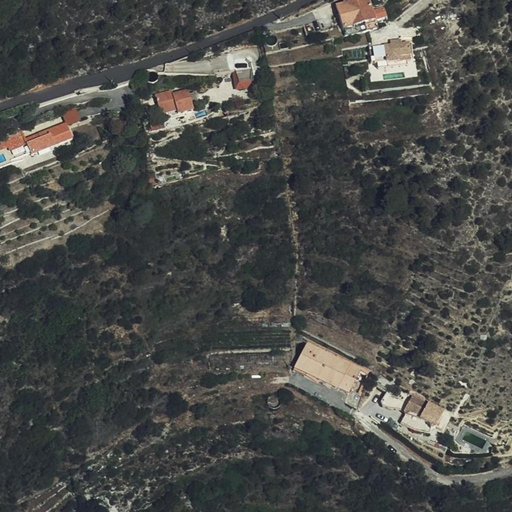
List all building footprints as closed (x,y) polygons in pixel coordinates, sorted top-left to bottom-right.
[(366,33),(358,0),(357,0),(356,0),(344,0),(332,3),(333,7),(337,6),(345,39),(366,33)] [(368,0),(358,0),(366,33),(376,31),(368,0)] [(408,47),(401,48),(396,48),(390,48),(372,49),(373,66),(376,66),(384,65),(385,66),(388,66),(389,65),(397,64),(397,65),(406,65),(410,64),(408,47)] [(249,79),(250,65),(232,69),(236,86),(245,84),(249,79)] [(188,94),(187,91),(172,95),(171,90),(154,96),(160,116),(177,112),(178,115),(193,111),(191,103),(197,101),(195,92),(188,94)] [(65,124),(48,131),(55,147),(72,140),(65,124)] [(48,131),(39,134),(41,139),(27,145),(31,153),(31,155),(32,155),(32,156),(55,147),(48,131)] [(27,145),(25,140),(22,134),(8,141),(12,147),(9,149),(11,152),(21,148),(21,147),(27,145)] [(41,139),(39,134),(25,140),(27,145),(41,139)] [(12,147),(8,141),(0,144),(0,153),(9,149),(12,147)] [(31,153),(27,145),(21,147),(21,148),(25,156),(31,153)] [(311,337),(309,341),(336,355),(338,350),(311,337)] [(336,355),(309,341),(297,365),(321,378),(350,393),(362,369),(336,355)] [(321,378),(297,365),(295,368),(320,382),(321,378)] [(443,412),(445,407),(413,393),(409,402),(404,399),(400,408),(407,411),(402,422),(410,426),(416,429),(431,432),(433,426),(438,426),(442,415),(443,416),(444,413),(443,412)]
